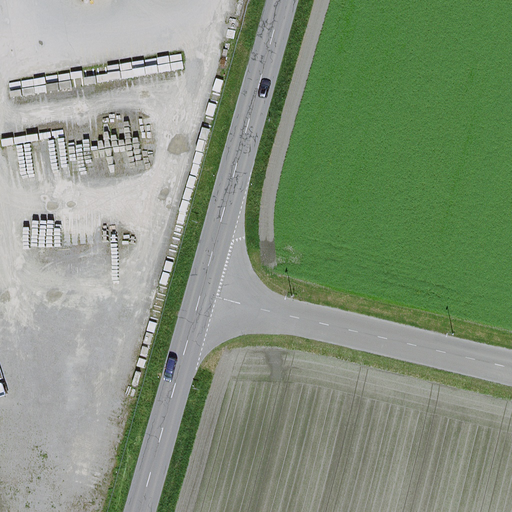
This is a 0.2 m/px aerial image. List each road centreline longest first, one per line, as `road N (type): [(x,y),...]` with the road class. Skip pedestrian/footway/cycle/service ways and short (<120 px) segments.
road 1 (unclassified): [(203,295),(511,367)]
road 2 (primary): [(203,295),(283,0)]
road 3 (primary): [(141,511),(203,295)]
